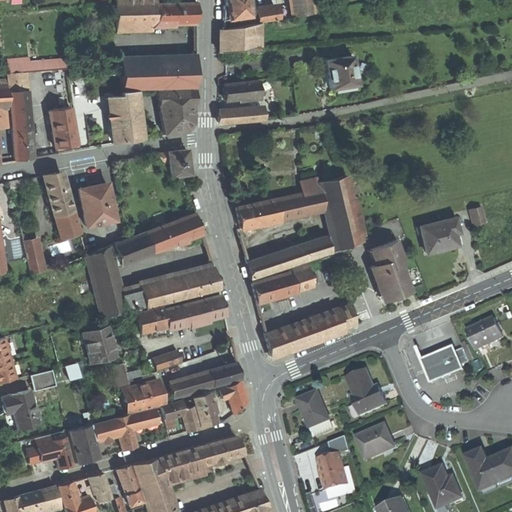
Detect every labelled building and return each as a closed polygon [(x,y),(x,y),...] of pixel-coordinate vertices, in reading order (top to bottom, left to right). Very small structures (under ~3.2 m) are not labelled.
[(224,0),(226,5),(228,19),(249,16),(247,0),(224,0)] [(290,0),(292,16),(312,13),(310,0),(290,0)] [(156,25),(193,24),(195,14),(196,2),(155,3),(156,25)] [(151,25),(156,25),(155,3),(115,5),(116,22),(151,21),(151,25)] [(257,15),(258,22),(277,19),(275,7),(256,10),(257,15)] [(257,22),(258,22),(257,15),(249,16),(228,19),(223,20),(222,28),(257,22)] [(152,30),(151,25),(151,21),(116,22),(117,31),(152,30)] [(257,47),(257,22),(222,28),(219,29),(219,52),(245,48),(257,47)] [(258,54),(257,47),(245,48),(247,56),(258,54)] [(327,76),(330,88),(356,84),(351,56),(325,60),(327,76)] [(8,65),(9,73),(23,71),(65,67),(64,59),(8,65)] [(120,87),(193,84),(194,62),(120,65),(120,72),(119,72),(120,87)] [(6,73),(10,109),(29,108),(23,71),(9,73),(6,73)] [(224,93),(224,100),(259,96),(258,81),(223,85),(224,93)] [(193,89),(156,90),(160,111),(158,111),(163,134),(185,131),(192,124),(193,104),(193,89)] [(134,90),(120,91),(121,95),(109,97),(110,110),(105,116),(111,121),(113,143),(127,141),(140,138),(134,90)] [(9,123),(8,107),(1,107),(0,123),(9,123)] [(0,128),(9,127),(9,123),(0,123),(1,107),(0,107),(0,128)] [(48,111),(55,148),(66,146),(77,144),(70,107),(48,111)] [(10,109),(12,139),(31,138),(29,108),(10,109)] [(262,109),(226,111),(227,121),(263,118),(262,109)] [(218,122),(227,121),(226,111),(217,112),(218,122)] [(15,160),(33,157),(31,138),(12,139),(15,160)] [(186,149),(166,152),(168,161),(169,174),(174,176),(190,174),(187,156),(186,149)] [(162,162),(168,161),(166,152),(156,153),(162,162)] [(51,173),(42,175),(53,216),(53,215),(71,209),(60,172),(51,173)] [(345,175),(317,182),(323,211),(329,236),(333,251),(361,241),(360,236),(364,235),(356,199),(351,200),(345,175)] [(28,184),(27,178),(8,181),(9,188),(28,184)] [(301,193),(274,199),(279,220),(323,211),(317,182),(315,178),(298,182),(301,193)] [(89,187),(77,189),(85,225),(113,219),(106,183),(89,187)] [(237,218),(239,228),(279,220),(274,199),(235,207),(237,218)] [(72,209),(71,209),(53,215),(60,237),(79,232),(72,209)] [(145,232),(152,252),(200,234),(197,224),(194,213),(145,232)] [(470,216),(472,226),(485,223),(483,213),(470,216)] [(454,234),(458,233),(454,218),(416,228),(417,234),(421,234),(426,253),(441,249),(457,245),(454,234)] [(120,264),(152,252),(145,232),(113,244),(120,264)] [(249,278),(333,251),(329,236),(245,263),(249,278)] [(30,273),(44,270),(36,239),(23,242),(30,273)] [(397,239),(393,240),(398,253),(402,251),(397,239)] [(69,240),(49,246),(53,256),(72,250),(69,240)] [(381,299),(386,297),(392,294),(395,296),(396,293),(400,291),(403,292),(404,290),(407,289),(403,279),(404,277),(402,275),(398,265),(402,263),(398,253),(393,240),(370,249),(376,264),(372,265),(368,267),(381,299)] [(113,244),(109,246),(114,265),(120,264),(113,244)] [(101,317),(126,310),(122,294),(114,265),(109,246),(85,256),(101,317)] [(367,250),(372,265),(376,264),(370,249),(367,250)] [(287,268),(288,271),(290,271),(296,291),(311,286),(304,263),(287,268)] [(139,289),(144,306),(217,287),(212,270),(139,289)] [(288,271),(250,282),(253,293),(256,303),(273,297),(284,294),(296,291),(290,271),(288,271)] [(126,310),(144,306),(139,289),(122,294),(126,310)] [(219,294),(177,305),(182,326),(224,315),(222,305),(219,294)] [(153,329),(165,326),(161,309),(160,305),(134,312),(139,333),(153,329)] [(166,330),(182,326),(177,305),(161,309),(165,326),(166,330)] [(355,324),(348,306),(336,311),(342,328),(355,324)] [(336,311),(284,329),(291,347),(342,328),(336,311)] [(495,318),(468,331),(477,350),(491,343),(504,337),(495,318)] [(89,361),(113,355),(109,341),(106,326),(82,332),(89,361)] [(264,337),(269,355),(291,347),(284,329),(264,337)] [(3,337),(0,337),(0,381),(13,378),(3,337)] [(462,343),(464,348),(469,361),(474,359),(467,341),(462,343)] [(455,346),(422,360),(432,383),(448,376),(464,369),(462,365),(470,361),(469,361),(464,348),(456,351),(455,346)] [(152,358),(156,371),(180,363),(176,350),(152,358)] [(217,370),(208,373),(213,386),(239,378),(236,369),(234,360),(216,365),(217,370)] [(64,366),(67,379),(79,376),(75,362),(64,366)] [(122,363),(111,366),(117,389),(120,389),(123,400),(127,399),(131,412),(159,405),(156,393),(159,392),(156,379),(152,380),(150,373),(126,379),(122,363)] [(29,375),(33,391),(55,385),(51,369),(29,375)] [(368,369),(347,378),(355,396),(353,397),(361,415),(388,404),(380,385),(375,387),(371,378),(368,369)] [(208,373),(168,386),(171,399),(213,386),(208,373)] [(239,380),(223,386),(226,395),(232,414),(246,401),(239,380)] [(220,397),(226,395),(223,386),(217,389),(220,397)] [(29,390),(0,397),(2,406),(4,414),(12,412),(17,430),(38,424),(29,390)] [(302,408),(310,428),(330,419),(318,391),(299,400),(302,408)] [(190,397),(199,426),(207,424),(216,421),(208,395),(207,395),(206,392),(190,397)] [(172,417),(181,414),(179,408),(191,405),(190,400),(180,403),(180,400),(159,406),(162,419),(172,417)] [(192,429),(197,427),(191,405),(179,408),(181,414),(185,431),(192,429)] [(156,421),(152,407),(126,415),(130,429),(156,421)] [(135,446),(130,429),(126,415),(112,419),(116,434),(120,450),(128,448),(135,446)] [(175,427),(172,417),(162,419),(165,429),(175,427)] [(95,440),(116,434),(112,419),(90,425),(95,440)] [(330,419),(310,428),(314,436),(334,428),(330,419)] [(87,460),(98,456),(90,424),(68,430),(76,462),(87,460)] [(386,424),(357,437),(367,460),(384,452),(383,450),(395,445),(390,434),(386,424)] [(54,457),(57,468),(70,464),(61,430),(48,434),(53,453),(54,457)] [(39,456),(53,453),(48,434),(33,438),(35,446),(33,447),(25,449),(29,463),(40,460),(39,456)] [(234,435),(196,446),(201,465),(209,463),(243,454),(239,444),(234,435)] [(329,443),(332,455),(340,453),(351,450),(347,436),(329,443)] [(203,471),(201,465),(196,446),(179,450),(186,475),(186,476),(203,471)] [(165,481),(186,475),(179,450),(157,457),(165,481)] [(484,450),(467,457),(482,491),(511,478),(511,451),(501,456),(489,461),(484,450)] [(332,455),(319,458),(323,476),(327,490),(328,490),(349,485),(344,469),(340,453),(332,455)] [(176,511),(165,481),(157,457),(130,464),(147,511),(176,511)] [(210,469),(209,463),(201,465),(203,471),(210,469)] [(121,467),(116,469),(128,505),(141,501),(128,465),(121,467)] [(434,470),(424,475),(438,508),(463,498),(454,477),(449,479),(444,466),(434,470)] [(349,467),(344,469),(349,485),(328,490),(330,499),(351,493),(351,494),(357,492),(355,487),(354,487),(349,467)] [(98,502),(111,497),(107,485),(107,486),(102,472),(90,476),(98,502)] [(86,476),(77,479),(80,489),(89,486),(86,476)] [(57,485),(65,511),(70,511),(79,509),(76,498),(73,489),(70,481),(64,483),(57,485)] [(114,483),(107,485),(111,497),(112,497),(118,495),(114,483)] [(55,486),(38,490),(43,509),(43,511),(45,511),(60,508),(55,486)] [(29,493),(17,496),(21,511),(32,511),(43,509),(38,490),(29,493)] [(259,490),(197,511),(255,511),(267,508),(259,490)] [(317,511),(312,493),(307,494),(311,511),(317,511)] [(79,497),(76,498),(79,509),(70,511),(93,511),(88,494),(79,497)] [(123,511),(118,495),(112,497),(116,511),(123,511)] [(21,511),(17,496),(3,500),(6,511),(21,511)] [(390,505),(380,510),(380,511),(407,511),(402,500),(390,505)]
